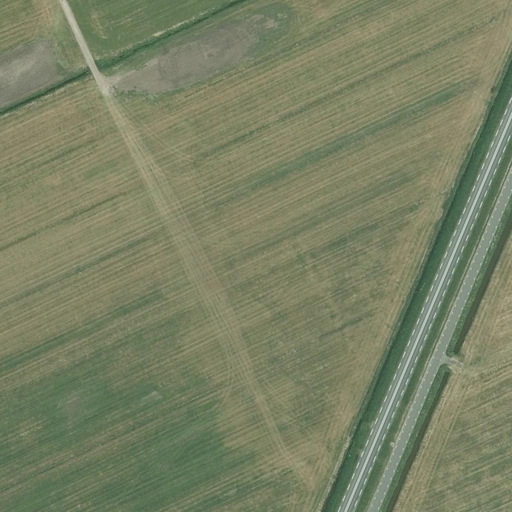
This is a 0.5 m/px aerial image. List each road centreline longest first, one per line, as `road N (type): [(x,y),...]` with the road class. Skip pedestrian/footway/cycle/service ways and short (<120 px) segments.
road 1 (primary): [(345,511),(511,113)]
road 2 (unclassified): [(372,511),(511,178)]
